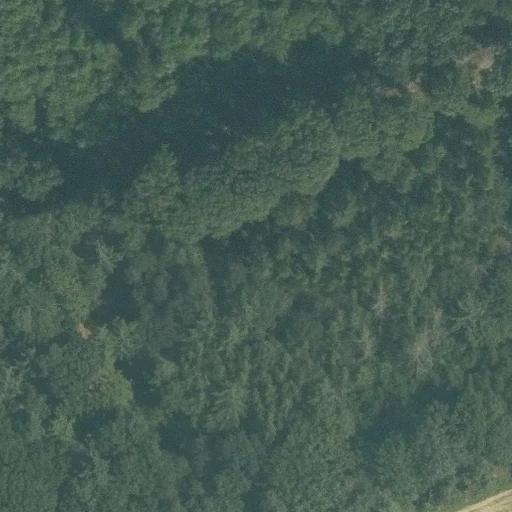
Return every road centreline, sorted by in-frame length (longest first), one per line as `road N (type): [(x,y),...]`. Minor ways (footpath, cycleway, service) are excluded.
road 1 (track): [(0,235),(191,153),(511,37)]
road 2 (track): [(486,46),(511,201)]
